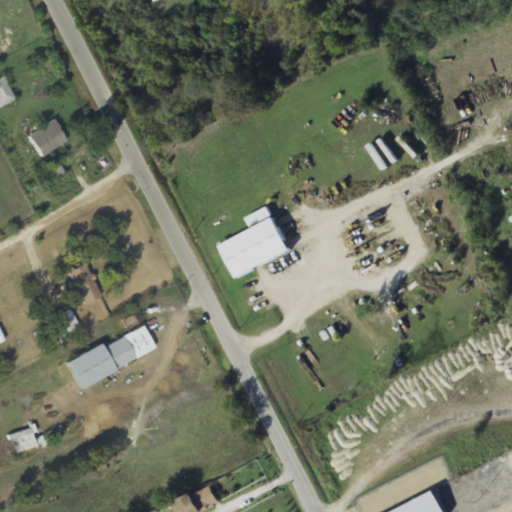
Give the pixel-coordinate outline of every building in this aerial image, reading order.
[(0,106),(14,100),(3,77),(0,78),(0,106)] [(27,135),(39,157),(65,143),(54,121),(27,135)] [(236,278),(291,253),(275,219),(220,244),(236,278)] [(82,305),(100,297),(84,263),(66,272),(82,305)] [(65,361),(77,387),(154,351),(142,326),(100,347),(99,345),(65,361)] [(28,428),(8,436),(14,453),(34,446),(28,428)] [(187,511),(211,511),(211,495),(187,495),(187,511)]
